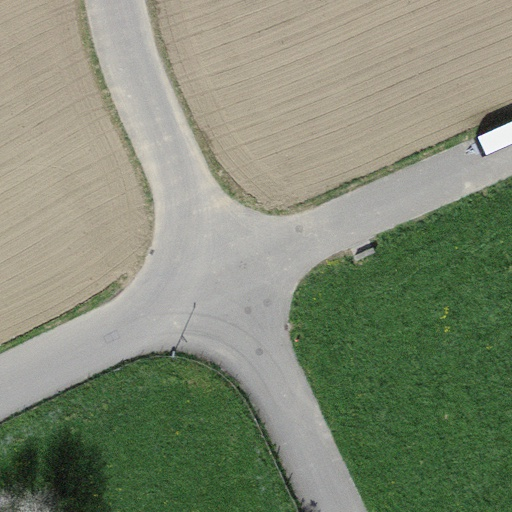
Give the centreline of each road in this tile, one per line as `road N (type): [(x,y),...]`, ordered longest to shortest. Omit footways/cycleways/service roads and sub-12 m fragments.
road 1 (residential): [(511,150),(221,280)]
road 2 (residential): [(221,280),(140,90),(116,0)]
road 3 (residential): [(331,511),(221,280)]
road 4 (residential): [(221,280),(0,383)]
